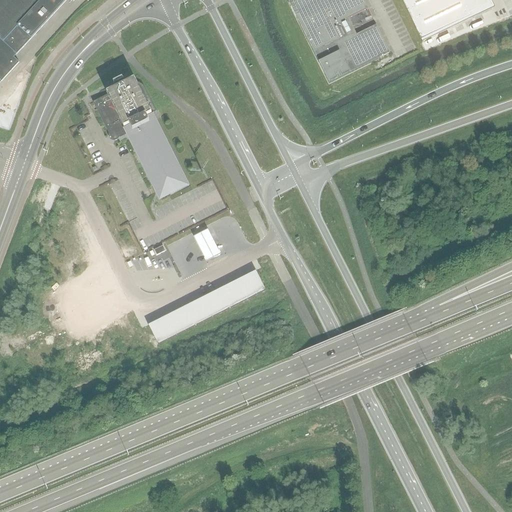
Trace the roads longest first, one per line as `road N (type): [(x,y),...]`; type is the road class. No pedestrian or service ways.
road 1 (trunk): [(27,511),(511,309)]
road 2 (trunk): [(442,313),(0,495)]
road 3 (secondary): [(464,511),(296,181)]
road 4 (unclassified): [(269,244),(165,296),(142,299),(80,189),(23,167)]
road 5 (secondary): [(283,237),(421,511)]
road 6 (unclassified): [(368,511),(356,422),(269,244)]
road 7 (trunk): [(511,68),(446,91),(290,168)]
road 8 (trunk): [(296,181),(511,106)]
road 9 (tertiary): [(164,0),(259,191)]
road 10 (unclassified): [(269,244),(213,137),(144,76)]
road 11 (tertiary): [(290,168),(207,0)]
